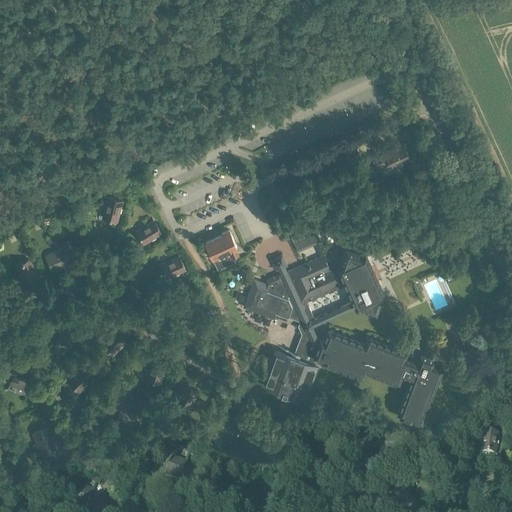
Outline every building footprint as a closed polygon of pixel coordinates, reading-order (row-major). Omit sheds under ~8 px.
[(392,168),(411,160),(404,146),(381,156),(381,154),(374,157),(379,168),(390,163),(392,168)] [(108,198),(103,218),(117,221),(122,201),(108,198)] [(154,221),(136,232),(144,244),(161,233),(154,221)] [(298,253),(322,242),(317,233),(309,237),(304,227),(290,234),(298,253)] [(223,233),(205,242),(218,270),(237,261),(235,257),(241,253),(230,228),(222,232),(223,233)] [(56,250),(63,264),(74,259),(67,244),(56,250)] [(287,271),(284,266),(286,265),(285,263),(281,265),(276,267),(277,269),(279,268),(281,274),(273,277),(272,278),(267,280),(267,282),(264,289),(263,289),(261,288),(261,290),(260,292),(259,293),(258,298),(255,305),(253,310),(260,312),(267,315),(273,317),(275,312),(281,314),(287,317),(300,321),(298,326),(299,328),(301,333),(301,334),(299,340),(293,357),(292,357),(277,351),(270,370),(269,371),(268,374),(266,380),(265,383),(264,383),(264,384),(271,387),(270,387),(276,389),(281,391),(281,392),(286,394),(286,393),(287,393),(293,396),(297,397),(303,399),(304,398),(303,398),(306,390),(307,388),(308,386),(308,385),(312,376),(316,366),(312,364),(315,357),(324,360),(323,362),(364,377),(367,368),(373,370),(372,373),(399,383),(402,375),(411,378),(398,413),(401,414),(400,417),(408,420),(410,420),(411,419),(412,418),(422,422),(443,367),(433,363),(433,362),(433,360),(430,359),(431,357),(421,354),(417,364),(409,362),(410,360),(405,358),(407,351),(367,336),(364,343),(328,329),(324,341),(320,339),(320,340),(317,339),(312,327),(313,327),(313,326),(322,322),(322,323),(326,321),(326,320),(330,318),(331,319),(335,317),(334,316),(339,314),(339,315),(343,313),(343,312),(356,306),(357,307),(360,306),(366,308),(376,312),(380,301),(382,296),(384,295),(379,284),(378,281),(373,270),(370,264),(368,258),(365,253),(363,254),(347,249),(341,265),(338,266),(340,270),(344,278),(339,280),(332,267),(330,268),(323,255),(288,271),(287,271)] [(45,255),(52,269),(63,264),(56,250),(45,255)] [(271,256),(276,267),(285,263),(280,252),(271,256)] [(160,265),(167,278),(185,269),(179,256),(160,265)] [(458,268),(461,261),(452,257),(449,264),(458,268)] [(16,265),(25,284),(38,278),(29,259),(16,265)] [(267,282),(267,280),(256,276),(244,306),(253,310),(255,305),(258,298),(259,293),(260,292),(261,290),(261,288),(263,289),(264,289),(267,282)] [(48,308),(55,320),(67,314),(72,311),(64,298),(48,308)] [(50,323),(58,336),(74,326),(67,314),(55,320),(50,323)] [(115,330),(102,346),(113,355),(126,339),(115,330)] [(6,355),(0,369),(0,373),(12,378),(17,366),(20,361),(6,355)] [(152,359),(147,379),(160,383),(166,363),(152,359)] [(31,371),(17,366),(12,378),(10,384),(24,389),(31,371)] [(68,382),(79,391),(93,375),(82,366),(68,382)] [(184,384),(176,403),(189,409),(197,390),(184,384)] [(111,392),(104,410),(117,415),(118,415),(123,403),(125,397),(111,392)] [(123,403),(118,415),(117,415),(115,421),(129,426),(136,408),(123,403)] [(242,409),(231,427),(243,435),(254,417),(242,409)] [(32,433),(36,444),(53,438),(48,426),(32,433)] [(268,431),(256,448),(268,456),(280,439),(268,431)] [(483,432),(481,453),(495,454),(497,434),(483,432)] [(53,438),(36,444),(41,455),(57,449),(53,438)] [(299,455),(307,465),(321,454),(314,445),(299,455)] [(321,454),(307,465),(314,475),(328,464),(321,454)] [(165,475),(178,480),(179,480),(183,468),(184,468),(186,463),(172,457),(165,475)] [(366,465),(356,484),(369,490),(379,472),(366,465)] [(197,473),(184,468),(183,468),(179,480),(178,480),(176,486),(190,491),(197,473)] [(390,503),(403,508),(404,508),(408,496),(411,491),(397,485),(390,503)] [(73,504),(86,509),(91,497),(93,491),(79,486),(73,504)] [(239,500),(247,510),(263,498),(255,488),(250,491),(239,500)] [(417,511),(422,501),(408,496),(404,508),(403,508),(401,511),(417,511)] [(100,511),(104,502),(91,497),(86,509),(84,511),(100,511)] [(485,497),(483,511),(498,511),(500,499),(485,497)] [(263,498),(247,510),(248,511),(265,511),(271,508),(263,498)]
